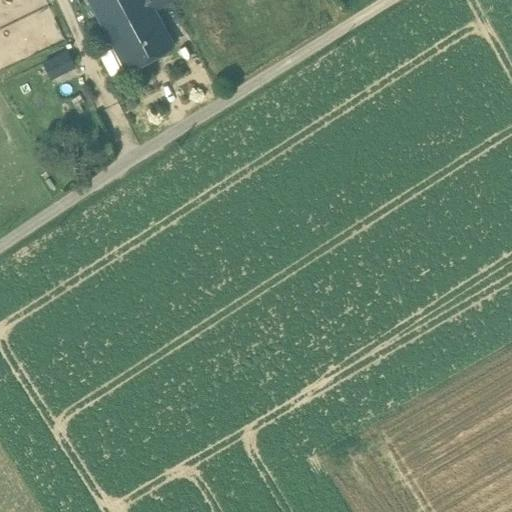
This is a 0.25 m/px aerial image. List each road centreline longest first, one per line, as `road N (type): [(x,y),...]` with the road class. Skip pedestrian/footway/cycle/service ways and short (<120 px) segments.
road 1 (track): [(0,246),(379,0)]
road 2 (track): [(131,155),(64,0)]
